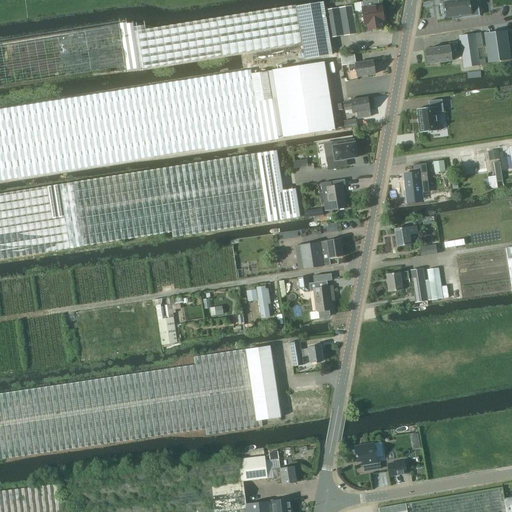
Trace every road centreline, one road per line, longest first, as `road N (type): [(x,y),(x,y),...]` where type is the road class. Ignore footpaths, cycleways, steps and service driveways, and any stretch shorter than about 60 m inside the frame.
road 1 (residential): [(319,505),(412,0)]
road 2 (residential): [(319,505),(511,473)]
